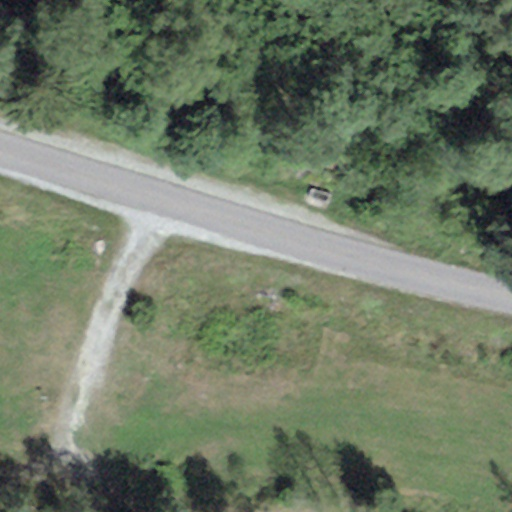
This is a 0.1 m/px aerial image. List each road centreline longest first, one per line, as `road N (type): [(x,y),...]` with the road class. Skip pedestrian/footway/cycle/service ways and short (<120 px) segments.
road 1 (unclassified): [(511,297),(0,151)]
road 2 (track): [(152,197),(50,477)]
road 3 (track): [(0,470),(267,511)]
